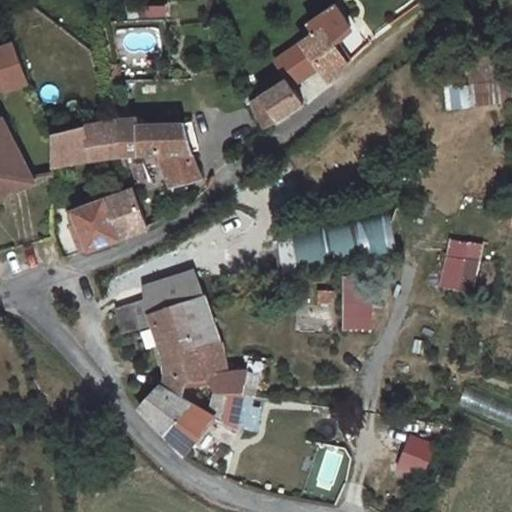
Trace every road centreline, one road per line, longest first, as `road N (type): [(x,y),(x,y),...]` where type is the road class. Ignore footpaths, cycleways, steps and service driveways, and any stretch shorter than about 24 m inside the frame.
road 1 (residential): [(39,326),(183,251),(403,70)]
road 2 (unclassified): [(269,511),(189,482),(69,366),(39,326)]
